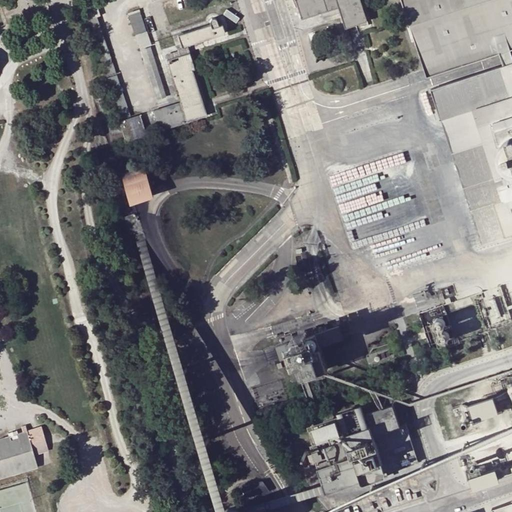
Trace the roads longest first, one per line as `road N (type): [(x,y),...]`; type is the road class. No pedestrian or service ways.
road 1 (unknown): [(175,511),(154,378),(89,230),(91,121),(78,91)]
road 2 (unknown): [(303,127),(398,97),(462,268)]
road 3 (unknown): [(216,364),(364,313)]
